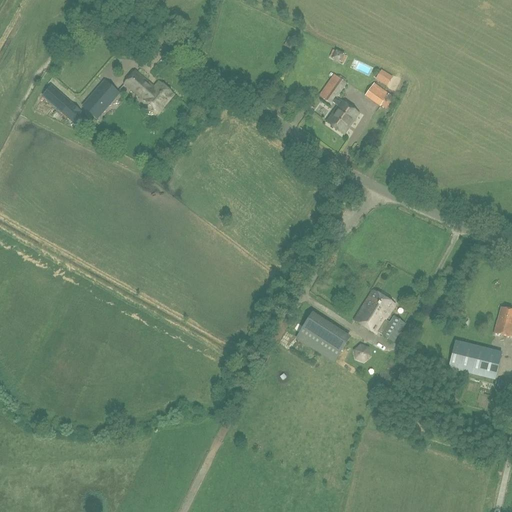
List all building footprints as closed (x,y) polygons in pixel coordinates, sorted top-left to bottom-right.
[(392,78),(381,71),(375,80),(386,87),(392,78)] [(135,72),(124,84),(158,113),(174,95),(159,82),(154,88),(135,72)] [(345,84),(344,83),(338,79),(324,99),(331,104),(332,103),(337,107),(341,102),(336,97),(345,84)] [(102,82),(88,99),(90,101),(86,106),(97,117),(102,111),(104,112),(118,95),(102,82)] [(380,105),(387,96),(372,85),(365,94),(380,105)] [(82,113),(51,86),(43,96),(73,123),(82,113)] [(286,103),(290,98),(279,91),(276,96),(286,103)] [(358,114),(341,101),(341,102),(337,107),(326,122),(343,135),(358,114)] [(138,141),(147,134),(142,128),(133,135),(138,141)] [(385,320),(389,314),(395,304),(373,291),(353,321),(375,335),(377,332),(382,335),(390,323),(385,320)] [(511,310),(500,308),(497,322),(497,321),(494,334),(510,338),(511,331),(511,310)] [(405,324),(394,317),(390,323),(382,335),(393,343),(405,324)] [(302,338),(339,362),(352,343),(315,319),(302,338)] [(502,352),(455,341),(448,370),(495,381),(502,352)] [(370,347),(360,344),(352,351),(354,361),(364,364),(372,357),(370,347)] [(511,382),(499,379),(497,389),(511,392),(511,382)]
